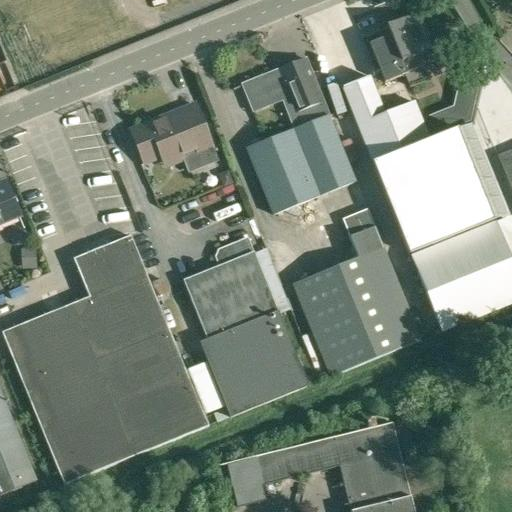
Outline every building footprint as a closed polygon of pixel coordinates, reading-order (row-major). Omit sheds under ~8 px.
[(30,0),(28,1),(43,39),(97,18),(89,0),(30,0)] [(430,50),(417,16),(387,28),(390,37),(369,45),(385,84),(405,76),(410,88),(427,81),(417,55),(430,50)] [(297,129),(320,120),(317,112),(325,109),(305,60),(304,60),(304,61),(290,66),(290,67),(291,67),(292,71),(287,73),(288,75),(282,78),(279,70),(278,71),(278,72),(243,86),(255,114),(256,114),(254,109),(287,96),(294,113),(291,114),(297,129)] [(373,164),(403,237),(411,259),(493,226),(457,130),(429,141),(414,104),(384,116),(370,79),(343,89),(373,164)] [(179,113),(150,125),(132,132),(145,165),(160,159),(164,170),(184,162),(188,174),(217,162),(195,106),(180,112),(179,113)] [(328,116),(320,120),(297,129),(247,149),(274,216),(355,183),(328,116)] [(511,151),(498,157),(511,190),(511,151)] [(25,234),(26,233),(6,184),(0,185),(0,225),(19,218),(25,234)] [(374,228),(367,211),(342,221),(357,259),(292,285),(329,379),(420,342),(382,249),(374,228)] [(511,305),(511,224),(510,219),(493,226),(411,259),(441,334),(511,305)] [(90,299),(2,334),(64,487),(208,429),(130,238),(74,261),(90,299)] [(307,388),(254,255),(248,239),(218,251),(214,259),(218,269),(183,283),(208,344),(208,363),(230,419),(307,388)] [(274,250),(263,254),(286,314),(297,310),(274,250)] [(152,285),(157,298),(166,294),(161,281),(152,285)] [(0,496),(35,482),(0,395),(0,496)] [(261,488),(339,468),(348,506),(352,505),(353,511),(413,511),(391,424),(254,459),(261,488)]
